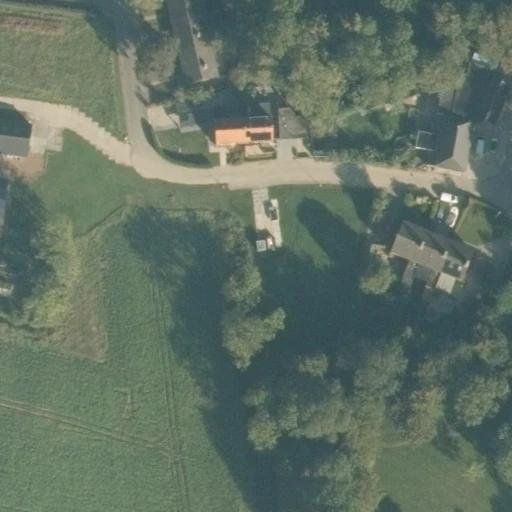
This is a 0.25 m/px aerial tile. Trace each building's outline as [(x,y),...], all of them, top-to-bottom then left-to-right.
[(165,0),(171,23),(203,16),(199,0),(165,0)] [(210,47),(203,16),(171,23),(178,54),(210,47)] [(185,85),(217,78),(210,47),(178,54),(185,85)] [(496,74),(469,63),(466,80),(458,79),(451,118),(435,115),(432,135),(418,133),(415,148),(429,151),(426,166),(463,173),(472,127),(492,130),(510,86),(503,77),(496,74)] [(175,104),(177,117),(205,113),(203,99),(175,104)] [(242,121),(244,144),(272,143),(271,119),(270,119),(269,104),(257,105),(258,120),(242,121)] [(244,144),(242,121),(227,122),(226,107),(213,108),(214,123),(215,146),(244,144)] [(28,153),(31,129),(31,126),(0,121),(0,155),(27,159),(28,153)] [(276,243),(360,243),(360,210),(276,210),(276,243)] [(414,263),(426,233),(403,224),(391,254),(409,261),(402,278),(411,281),(418,265),(414,263)] [(437,273),(449,243),(426,233),(414,263),(418,265),(432,271),(425,287),(434,290),(441,274),(437,273)] [(298,262),(334,260),(333,251),(358,250),(358,243),(297,246),(298,262)] [(461,282),(473,253),(449,243),(437,273),(441,274),(455,280),(448,296),(457,300),(464,283),(461,282)] [(494,264),(479,258),(470,280),(486,286),(494,264)] [(405,328),(417,330),(419,317),(407,315),(405,328)] [(363,336),(376,333),(374,324),(361,326),(363,336)] [(496,345),(493,357),(506,361),(509,349),(496,345)]
